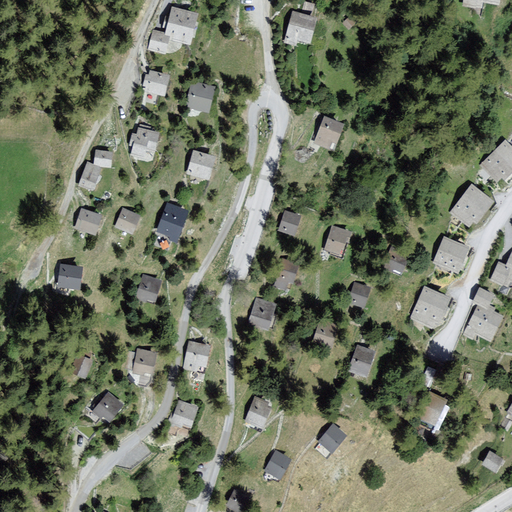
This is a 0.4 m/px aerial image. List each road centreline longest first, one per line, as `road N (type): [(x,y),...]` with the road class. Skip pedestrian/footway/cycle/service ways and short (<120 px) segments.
road 1 (residential): [(272,100),(254,108),(243,186),(193,284),(164,410),(96,472),(74,511)]
road 2 (residential): [(200,511),(230,412),(225,295),(277,138),(280,111),(272,100)]
road 3 (track): [(18,287),(66,213),(80,159),(155,0)]
road 4 (residential): [(511,208),(491,234),(444,348)]
